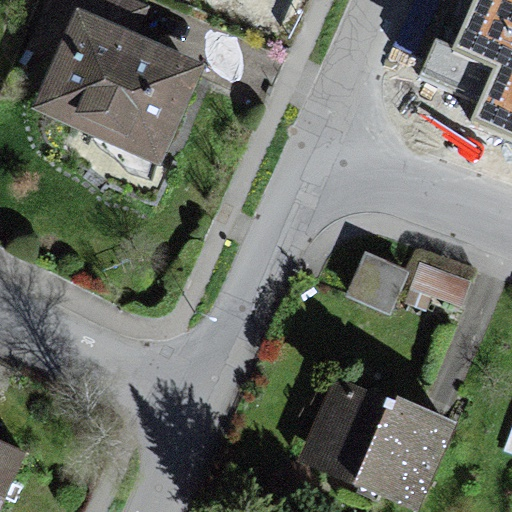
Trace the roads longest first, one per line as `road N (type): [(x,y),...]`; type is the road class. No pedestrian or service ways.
road 1 (residential): [(0,298),(221,393)]
road 2 (residential): [(320,175),(221,393)]
road 3 (residential): [(320,175),(511,243)]
road 4 (residential): [(392,0),(320,175)]
road 5 (residential): [(221,393),(169,511)]
